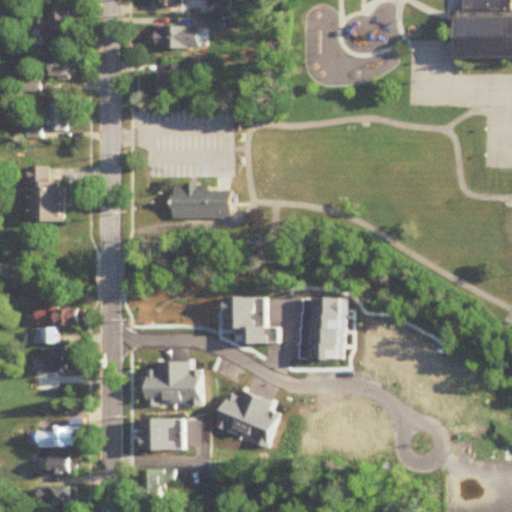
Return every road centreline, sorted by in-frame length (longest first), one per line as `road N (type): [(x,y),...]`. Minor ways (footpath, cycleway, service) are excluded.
road 1 (residential): [(110,337),(216,346),(268,374),(377,393),(443,436),(431,462),(408,461),(399,442),(406,418)]
road 2 (residential): [(107,0),(109,259)]
road 3 (residential): [(136,140),(145,139),(146,161),(226,160),(226,132),(145,131),(145,139)]
road 4 (residential): [(110,300),(110,511)]
